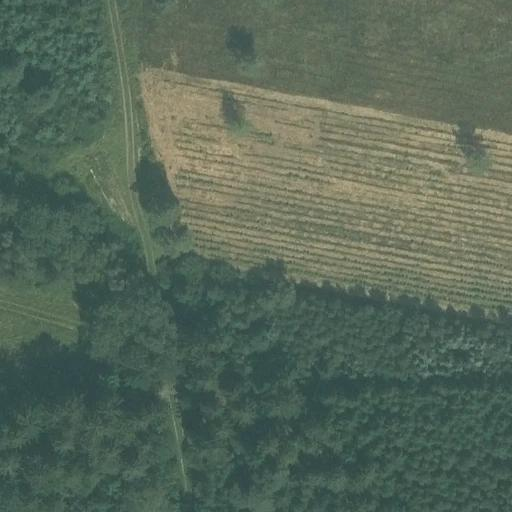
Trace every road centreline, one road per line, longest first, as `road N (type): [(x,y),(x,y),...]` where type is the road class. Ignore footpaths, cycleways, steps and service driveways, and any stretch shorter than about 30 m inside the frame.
road 1 (track): [(143,253),(511,325)]
road 2 (track): [(143,253),(171,343),(194,511)]
road 3 (track): [(106,0),(143,253)]
road 4 (track): [(171,343),(0,389)]
road 5 (track): [(125,113),(57,188),(0,168)]
